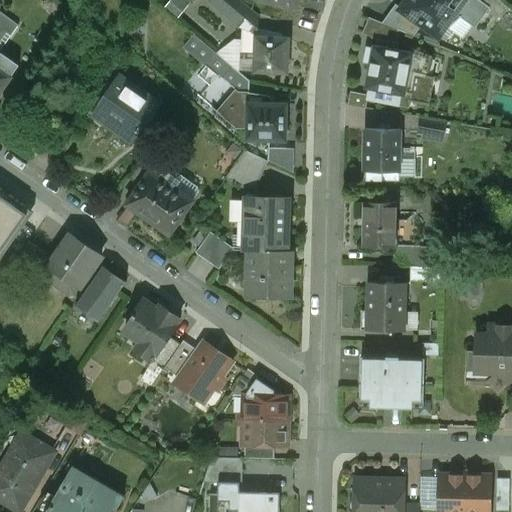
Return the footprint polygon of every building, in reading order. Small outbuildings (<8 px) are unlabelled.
[(257,14),(239,0),(210,0),(209,1),(243,29),(242,36),(257,37),(259,15),(257,14)] [(261,0),(296,11),(299,0),(261,0)] [(480,2),(476,0),(406,0),(400,9),(399,10),(421,26),(424,22),(436,31),(450,11),(474,28),(486,12),(488,8),(480,2)] [(509,9),(496,0),(482,0),(480,2),(488,8),(486,12),(499,22),(509,9)] [(421,26),(399,10),(400,9),(395,6),(382,24),(398,30),(413,36),(421,26)] [(382,24),(369,18),(362,34),(379,41),(379,40),(396,43),(398,30),(382,24)] [(17,27),(8,19),(0,30),(0,43),(6,35),(9,38),(17,27)] [(257,37),(242,36),(241,70),(287,73),(288,39),(257,37)] [(396,43),(379,40),(379,41),(377,48),(375,48),(368,87),(370,87),(368,96),(368,97),(400,103),(401,93),(412,95),(416,76),(428,78),(428,76),(432,57),(409,48),(408,54),(397,52),(399,43),(396,43)] [(232,66),(217,54),(207,65),(222,78),(232,66)] [(249,81),(232,66),(222,78),(238,92),(239,92),(249,93),(249,81)] [(0,93),(11,77),(0,69),(0,93)] [(159,104),(119,76),(102,101),(103,102),(97,112),(110,121),(108,124),(132,141),(138,132),(139,133),(159,104)] [(239,92),(238,92),(220,115),(236,129),(247,129),(248,104),(270,105),(270,97),(249,97),(249,93),(239,92)] [(368,96),(350,92),(348,106),(366,109),(368,97),(368,96)] [(270,105),(248,104),(247,129),(247,140),(286,141),(286,105),(270,105)] [(305,129),(304,106),(290,107),(291,130),(305,129)] [(56,119),(40,143),(50,150),(67,127),(56,119)] [(446,124),(420,120),(418,134),(443,138),(446,124)] [(67,127),(50,150),(62,158),(78,135),(67,127)] [(400,131),(366,130),(365,170),(397,171),(399,171),(400,131)] [(147,151),(128,178),(140,186),(155,165),(156,165),(160,160),(147,151)] [(269,162),(245,151),(227,177),(255,190),(269,162)] [(140,186),(127,205),(169,235),(193,201),(170,185),(175,179),(174,178),(156,165),(155,165),(140,186)] [(397,171),(367,171),(367,181),(397,181),(397,171)] [(198,187),(178,173),(174,178),(175,179),(170,185),(193,201),(199,193),(198,187)] [(288,198),(246,197),(245,251),(249,251),(287,252),(288,198)] [(397,203),(365,203),(364,247),(394,247),(396,247),(396,246),(397,203)] [(16,228),(0,216),(0,240),(6,245),(6,244),(17,228),(16,228)] [(35,233),(20,222),(16,228),(17,228),(6,244),(21,254),(29,241),(35,233)] [(210,234),(196,253),(219,270),(233,250),(210,234)] [(101,255),(72,235),(64,247),(63,246),(55,257),(56,258),(49,267),(79,288),(85,279),(96,264),(101,255)] [(50,256),(29,241),(21,254),(14,263),(35,277),(50,256)] [(420,247),(396,246),(396,247),(394,247),(394,267),(411,268),(420,268),(420,247)] [(287,252),(249,251),(248,297),(290,298),(291,252),(287,252)] [(126,283),(103,266),(102,268),(96,264),(85,279),(91,284),(76,306),(99,322),(126,283)] [(79,288),(49,267),(45,274),(46,279),(69,296),(74,295),(79,288)] [(420,268),(411,268),(411,281),(441,282),(441,268),(420,268)] [(481,280),(464,278),(462,290),(480,292),(481,280)] [(405,283),(369,283),(368,312),(362,311),(361,330),(403,331),(405,283)] [(144,300),(131,319),(132,320),(125,330),(140,341),(134,349),(152,361),(169,338),(169,337),(176,326),(175,325),(180,319),(161,305),(158,309),(144,300)] [(511,326),(488,326),(488,336),(476,335),(475,352),(468,352),(467,373),(498,374),(508,383),(511,379),(511,326)] [(169,338),(152,361),(159,366),(158,367),(163,370),(165,368),(180,346),(169,337),(169,338)] [(180,346),(165,368),(179,378),(197,351),(183,341),(180,346)] [(214,350),(204,342),(197,351),(179,378),(176,381),(200,398),(208,387),(213,390),(214,390),(217,392),(226,380),(222,378),(233,362),(219,353),(219,354),(211,354),(214,350)] [(438,344),(422,344),(422,356),(438,356),(438,344)] [(386,358),(361,357),(359,399),(372,400),(372,405),(410,406),(410,400),(423,401),(424,359),(399,358),(386,357),(386,358)] [(152,361),(140,381),(152,387),(163,370),(158,367),(159,366),(152,361)] [(275,391),(257,379),(247,393),(247,396),(261,397),(261,395),(274,396),(275,391)] [(274,396),(261,395),(261,397),(247,396),(245,396),(245,421),(287,422),(287,415),(289,415),(289,402),(287,402),(287,396),(274,396)] [(90,412),(78,405),(66,426),(78,433),(90,412)] [(287,422),(245,421),(244,445),(245,445),(262,446),(262,447),(274,447),(286,448),(286,442),(290,442),(290,429),(286,429),(287,422)] [(54,452),(27,437),(9,468),(4,466),(0,472),(0,498),(20,510),(54,452)] [(262,446),(245,445),(245,459),(274,459),(274,447),(262,447),(262,446)] [(235,450),(227,450),(226,458),(235,458),(235,450)] [(226,458),(211,458),(203,483),(242,484),(243,459),(235,458),(226,458)] [(124,498),(84,473),(81,477),(70,471),(46,511),(111,511),(113,509),(116,511),(124,498)] [(457,476),(439,475),(439,478),(439,498),(438,511),(464,511),(465,474),(457,474),(457,476)] [(489,511),(490,476),(472,476),(472,474),(465,474),(464,511),(489,511)] [(439,478),(420,478),(420,506),(432,506),(432,498),(439,498),(439,478)] [(510,479),(497,479),(496,511),(509,511),(510,479)] [(404,481),(354,480),(354,500),(350,504),(350,511),(403,511),(403,505),(404,481)] [(277,511),(278,497),(210,495),(210,511),(277,511)]
